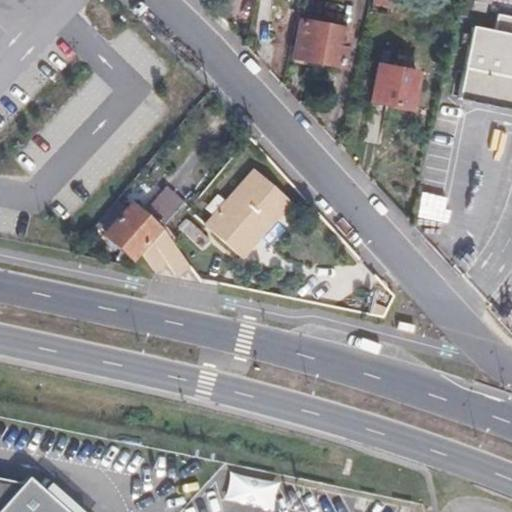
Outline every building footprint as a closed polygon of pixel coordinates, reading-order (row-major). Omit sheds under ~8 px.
[(398,0),(373,0),(369,18),(394,23),(398,0)] [(482,0),(465,0),(464,5),(481,8),(482,0)] [(466,31),(454,29),(453,42),(463,44),(453,96),(511,108),(511,13),(490,9),(487,28),(467,25),(466,31)] [(347,30),(302,21),(294,59),(339,67),(341,57),(346,57),(349,44),(345,40),(347,30)] [(420,76),(377,69),(371,104),(412,112),(420,76)] [(166,94),(146,125),(171,140),(190,108),(166,94)] [(27,233),(35,239),(55,214),(80,234),(115,190),(81,164),(27,233)] [(285,207),(250,177),(203,228),(238,260),(285,207)] [(132,202),(127,208),(117,198),(97,222),(135,258),(183,205),(162,185),(141,209),(132,202)] [(163,230),(141,254),(156,274),(168,265),(177,278),(191,268),(163,230)] [(229,474),(223,501),(271,511),(277,486),(229,474)] [(0,511),(78,511),(60,496),(52,498),(27,476),(21,482),(17,481),(0,477),(0,511)]
